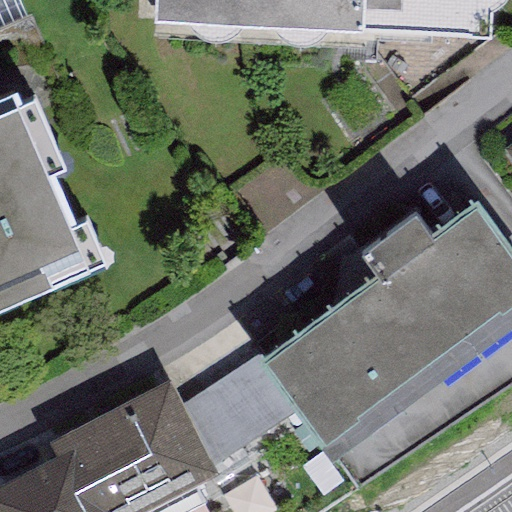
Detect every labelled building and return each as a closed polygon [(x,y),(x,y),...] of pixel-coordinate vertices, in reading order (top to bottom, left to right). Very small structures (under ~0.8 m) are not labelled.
[(154,0),(153,34),(488,52),(491,0),(154,0)] [(0,330),(88,291),(85,285),(103,278),(84,239),(69,246),(49,189),(63,183),(33,116),(19,124),(14,111),(0,115),(0,330)] [(409,223),(355,263),(375,290),(260,376),(326,465),(359,440),(356,435),(500,328),(503,332),(511,325),(511,269),(475,217),(428,252),(409,223)] [(192,388),(263,352),(251,329),(180,364),(192,388)] [(170,388),(48,450),(57,468),(0,496),(0,511),(167,511),(220,486),(170,388)]
